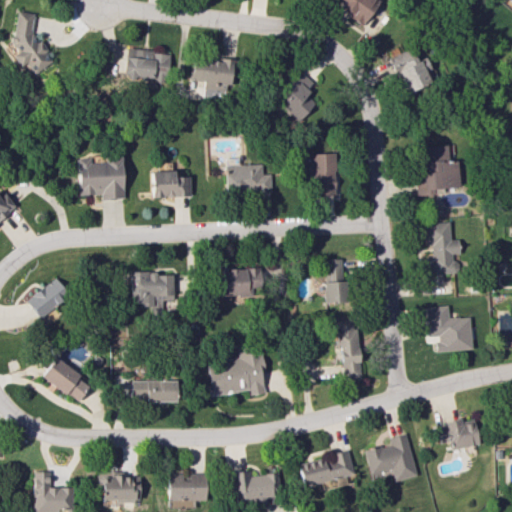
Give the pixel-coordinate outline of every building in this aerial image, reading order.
[(361,24),(377,1),(375,0),(331,0),(329,3),(361,24)] [(29,37),(32,13),(15,11),(10,43),(10,44),(9,50),(15,63),(27,65),(31,73),(50,63),(38,39),(29,37)] [(121,75),(164,80),(167,53),(124,48),(121,75)] [(429,82),(416,55),(407,59),(403,50),(388,57),(406,93),(429,82)] [(229,90),(231,59),(190,57),(189,80),(202,80),(202,88),(229,90)] [(296,121),(313,102),(303,93),(312,83),(299,71),(273,100),(296,121)] [(458,186),(457,160),(447,161),(446,144),(422,146),(424,172),(414,172),(416,196),(433,195),(432,188),(458,186)] [(333,152),(310,153),(310,162),(303,162),(303,175),(311,174),(312,195),(334,195),(333,152)] [(120,156),(103,156),(103,162),(87,162),(87,157),(74,158),(75,195),(98,194),(99,199),(121,198),(120,156)] [(260,163),(237,164),(236,158),(222,158),(223,191),(270,190),(269,173),(260,174),(260,163)] [(187,176),(172,176),(172,170),(148,171),(149,197),(188,195),(187,176)] [(0,217),(14,208),(4,194),(0,196),(0,217)] [(424,223),(425,246),(430,245),(431,257),(423,258),(425,274),(455,272),(454,254),(458,253),(457,239),(449,239),(448,221),(424,223)] [(323,303),(343,302),(342,258),(322,259),(323,303)] [(215,268),(216,296),(259,294),(258,267),(215,268)] [(128,273),(129,309),(159,308),(159,298),(171,298),(171,272),(128,273)] [(24,301),(39,318),(66,294),(51,277),(24,301)] [(470,349),(468,316),(447,317),(446,305),(425,306),(426,336),(434,336),(435,351),(470,349)] [(333,319),(334,345),(338,345),(340,378),(358,378),(356,327),(351,327),(351,318),(333,319)] [(262,393),(259,373),(263,373),(258,341),(234,345),(236,357),(203,362),(208,395),(245,390),(246,395),(262,393)] [(77,374),(53,356),(38,375),(74,402),(86,386),(75,377),(77,374)] [(174,401),(174,380),(129,379),(128,400),(174,401)] [(450,449),(478,443),(473,421),(461,424),(460,418),(434,424),(438,443),(448,440),(450,449)] [(415,475),(404,433),(387,437),(389,443),(361,450),(368,475),(389,469),(392,481),(415,475)] [(301,487),(352,473),(345,450),(295,465),(301,487)] [(249,475),(248,470),(230,472),(233,501),(259,498),(260,504),(279,502),(276,472),(249,475)] [(31,471),(31,511),(67,511),(71,511),(71,487),(47,487),(47,471),(31,471)] [(99,501),(136,502),(137,476),(109,475),(109,474),(100,473),(99,501)] [(165,473),(166,500),(204,499),(203,473),(184,473),(165,473)]
